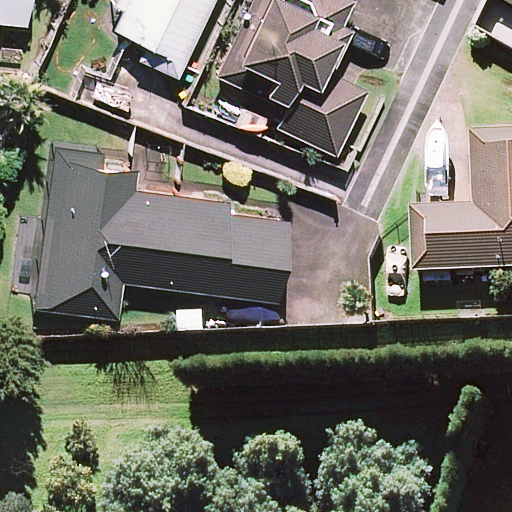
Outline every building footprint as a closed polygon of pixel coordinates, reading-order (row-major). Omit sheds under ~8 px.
[(0,0),(0,14),(22,17),(23,0),(0,0)] [(206,0),(122,0),(112,23),(142,36),(135,52),(174,71),(206,0)] [(318,64),(328,43),(340,48),(351,24),(339,19),(347,0),(247,0),(215,71),(282,102),(273,122),(332,149),(362,84),(318,64)] [(511,128),(473,130),(476,207),(416,209),(418,274),(511,270),(511,128)] [(131,155),(53,146),(35,302),(114,311),(118,276),(274,293),(284,202),(128,185),(131,155)]
